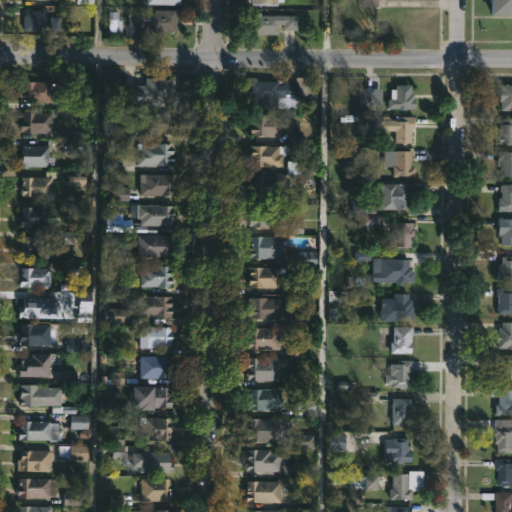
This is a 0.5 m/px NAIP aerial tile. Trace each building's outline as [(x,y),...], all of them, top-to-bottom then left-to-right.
[(511,0),(511,14),(484,15),(484,0),(511,0)] [(47,8),(47,32),(26,32),(26,8),(47,8)] [(177,24),(177,31),(149,31),(149,28),(128,27),(129,12),(155,13),(155,9),(177,9),(177,24)] [(122,13),(110,13),(110,34),(122,34),(122,13)] [(298,17),(298,29),(284,29),(284,23),(280,23),(280,34),(256,34),(256,14),(299,14),(298,17)] [(172,79),(172,98),(166,98),(166,105),(148,105),(148,98),(126,97),(126,84),(147,85),(147,77),(172,79)] [(53,81),(53,93),(66,93),(66,102),(33,102),(33,100),(22,100),(23,80),(53,81)] [(279,84),(284,84),(284,81),(299,81),(299,108),(260,107),(261,99),(255,99),(255,92),(253,92),(253,80),(279,81),(279,84)] [(412,84),(412,92),(415,92),(415,98),(417,98),(417,107),(410,107),(410,109),(390,108),(390,98),(392,98),(392,89),(397,89),(397,84),(412,84)] [(511,85),(511,111),(497,111),(497,102),(495,102),(495,88),(497,88),(497,85),(511,85)] [(375,87),(381,89),(381,104),(375,103),(375,106),(360,106),(360,87),(375,87)] [(174,133),(140,133),(140,111),(174,112),(174,133)] [(54,132),(22,132),(22,112),(55,112),(54,132)] [(270,114),(270,115),(282,115),(282,135),(252,135),(252,114),(270,114)] [(416,118),(416,124),(415,124),(414,129),(413,129),(412,143),(396,143),(396,130),(381,130),(381,119),(402,120),(402,116),(416,116),(416,118)] [(511,146),(503,146),(503,144),(495,144),(495,124),(499,124),(499,118),(511,118),(511,146)] [(173,165),(139,164),(139,141),(173,142),(173,165)] [(284,167),(251,167),(251,145),(288,145),(288,155),(284,155),(284,167)] [(55,156),(54,165),(50,164),(50,167),(39,167),(39,170),(27,169),(27,165),(23,165),(23,146),(50,147),(49,156),(55,156)] [(412,162),(412,166),(416,166),(416,176),(394,176),(394,166),(384,166),(385,150),(413,150),(413,162),(412,162)] [(504,150),(511,150),(511,177),(496,177),(497,159),(494,159),(495,152),(504,150)] [(319,174),(288,174),(288,161),(319,161),(319,174)] [(175,195),(141,195),(141,174),(175,174),(175,195)] [(281,176),(281,197),(252,197),(252,195),(250,195),(251,175),(281,176)] [(53,197),(24,197),(24,178),(53,178),(53,197)] [(416,208),(379,207),(380,182),(416,183),(416,208)] [(511,185),(511,211),(494,211),(494,198),(497,198),(497,185),(511,185)] [(174,205),(173,225),(141,225),(141,218),(138,218),(139,204),(174,205)] [(283,227),(249,226),(249,214),(252,214),(252,205),(284,206),(283,227)] [(50,228),(23,228),(23,206),(50,206),(50,228)] [(511,218),(511,246),(496,246),(496,237),(494,237),(495,219),(511,218)] [(414,247),(395,246),(395,222),(414,222),(414,247)] [(172,257),(138,256),(138,234),(173,235),(172,257)] [(32,236),(32,238),(49,238),(49,258),(21,257),(21,236),(32,236)] [(280,236),(280,238),(284,239),(283,258),(249,257),(250,245),(251,245),(251,236),(280,236)] [(310,265),(292,265),(293,251),(317,251),(317,264),(310,265)] [(511,257),(511,283),(493,283),(493,271),(498,271),(498,269),(496,269),(496,265),(498,265),(498,257),(511,257)] [(411,258),(410,267),(414,267),(414,272),(416,272),(415,282),(407,281),(407,283),(374,281),(374,272),(382,272),(382,258),(411,258)] [(172,287),(141,286),(142,273),(145,273),(145,265),(173,265),(172,287)] [(280,267),(286,268),(286,273),(280,273),(280,288),(249,288),(249,267),(280,267)] [(52,269),(51,288),(22,288),(23,268),(52,269)] [(511,288),(511,315),(498,315),(499,297),(497,297),(497,288),(511,288)] [(411,294),(411,298),(413,298),(413,305),(415,305),(414,319),(396,320),(396,293),(411,294)] [(173,317),(140,317),(140,297),(155,297),(155,295),(173,295),(173,317)] [(50,297),(50,298),(60,298),(59,319),(20,318),(19,306),(23,306),(23,297),(50,297)] [(268,297),(268,298),(282,299),(282,318),(249,318),(249,297),(268,297)] [(304,325),(292,325),(291,313),(302,313),(302,311),(319,311),(319,322),(304,322),(304,325)] [(511,350),(494,348),(493,334),(495,334),(495,328),(499,328),(499,322),(511,322),(511,350)] [(57,334),(57,347),(33,346),(33,352),(23,352),(23,346),(21,346),(21,323),(57,324),(57,334)] [(157,348),(140,348),(141,325),(173,326),(173,346),(157,346),(157,348)] [(413,326),(415,327),(415,334),(413,334),(413,353),(392,353),(392,342),(395,342),(395,326),(413,326)] [(280,328),(280,348),(249,348),(249,327),(280,328)] [(500,353),(500,354),(511,354),(511,381),(499,382),(499,368),(486,367),(486,353),(500,353)] [(51,355),(52,376),(21,375),(21,358),(29,358),(29,354),(51,355)] [(169,378),(141,377),(142,355),(170,355),(169,378)] [(279,380),(249,379),(250,357),(279,358),(279,380)] [(414,362),(413,372),(410,372),(410,387),(393,387),(393,384),(386,384),(386,375),(391,375),(391,364),(399,364),(399,359),(414,360),(414,362)] [(39,383),(39,387),(61,387),(61,405),(21,406),(21,383),(39,383)] [(174,401),(173,408),(132,407),(132,385),(174,386),(174,401)] [(283,389),(283,399),(285,399),(285,407),(281,407),(281,410),(251,409),(252,388),(283,389)] [(511,389),(511,397),(511,401),(511,403),(511,414),(497,413),(497,414),(491,414),(492,404),(495,404),(495,395),(481,395),(481,389),(511,389)] [(412,398),(413,425),(393,424),(394,398),(412,398)] [(114,400),(114,402),(124,402),(124,415),(100,415),(100,400),(114,400)] [(316,400),(315,404),(318,404),(318,416),(296,416),(296,404),(303,404),(303,400),(316,400)] [(88,417),(72,417),(72,430),(88,430),(88,417)] [(171,430),(171,440),(143,440),(143,427),(139,427),(139,417),(171,418),(171,430)] [(287,430),(287,442),(249,441),(249,418),(287,418),(287,430)] [(52,421),(52,422),(59,422),(59,440),(19,440),(19,420),(52,421)] [(511,426),(511,452),(497,452),(498,436),(496,436),(497,426),(511,426)] [(331,451),(347,451),(347,435),(331,435),(331,451)] [(409,438),(409,446),(410,446),(410,451),(412,451),(412,462),(404,462),(404,464),(386,462),(387,441),(393,440),(393,438),(409,438)] [(72,460),(60,455),(60,445),(86,445),(86,460),(72,460)] [(283,455),(283,461),(281,461),(281,471),(248,471),(249,449),(272,450),(272,453),(281,453),(281,455),(283,455)] [(51,459),(50,471),(18,470),(18,459),(22,459),(23,450),(51,451),(51,459)] [(172,466),(172,472),(141,472),(141,466),(133,466),(133,453),(140,453),(140,451),(172,451),(172,466)] [(511,472),(511,486),(493,486),(493,457),(507,458),(507,462),(511,462),(511,472)] [(410,482),(410,489),(413,489),(412,500),(391,499),(391,489),(351,487),(351,476),(366,476),(366,475),(386,476),(393,485),(394,473),(410,473),(410,482)] [(56,492),(56,496),(51,496),(51,498),(19,497),(19,478),(57,479),(56,492)] [(170,500),(141,500),(141,478),(170,478),(170,500)] [(282,481),(284,482),(284,487),(283,487),(282,501),(248,501),(248,481),(282,481)] [(511,496),(510,507),(511,507),(511,511),(492,511),(493,503),(491,503),(491,499),(483,499),(483,493),(493,493),(493,491),(511,492),(511,496)]
